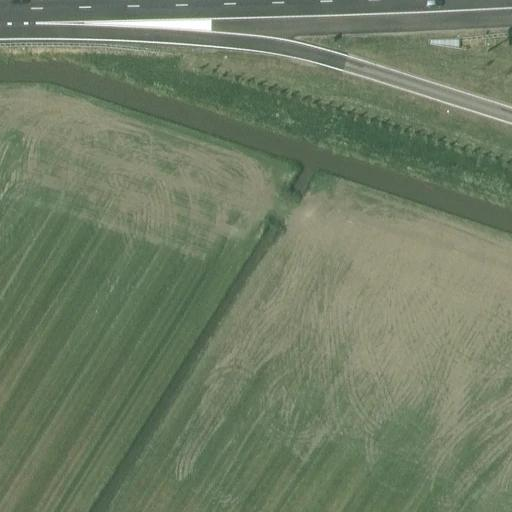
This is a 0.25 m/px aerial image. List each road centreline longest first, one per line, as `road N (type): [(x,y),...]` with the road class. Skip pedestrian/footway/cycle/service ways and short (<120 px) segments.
road 1 (motorway): [(32,11),(238,41),(405,76),(511,111)]
road 2 (motorway): [(32,11),(422,0)]
